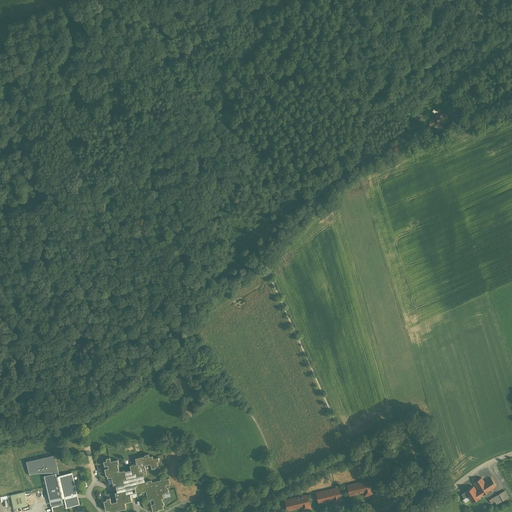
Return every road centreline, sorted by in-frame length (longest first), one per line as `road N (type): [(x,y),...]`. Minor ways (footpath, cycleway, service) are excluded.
road 1 (track): [(0,430),(86,411),(119,391),(214,299),(265,268),(349,458)]
road 2 (residential): [(397,511),(371,470),(349,458),(261,498),(263,511)]
